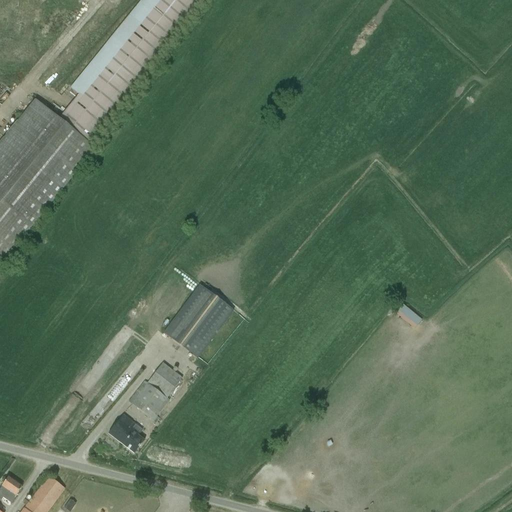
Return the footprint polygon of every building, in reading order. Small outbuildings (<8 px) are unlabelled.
[(141,0),(70,88),(78,95),(59,119),(93,147),(209,0),(141,0)] [(35,101),(0,143),(0,265),(95,150),(35,101)] [(162,335),(197,361),(233,312),(199,286),(162,335)] [(420,321),(402,306),(395,314),(413,330),(420,321)] [(147,384),(144,382),(128,402),(155,424),(159,419),(156,417),(169,401),(166,399),(181,379),(162,364),(147,384)] [(134,455),(140,447),(144,442),(137,437),(142,431),(122,416),(114,427),(108,435),(134,455)] [(48,477),(42,485),(21,511),(47,511),(64,489),(48,477)] [(7,478),(2,486),(0,488),(0,499),(0,500),(2,498),(11,504),(16,496),(22,488),(7,478)]
